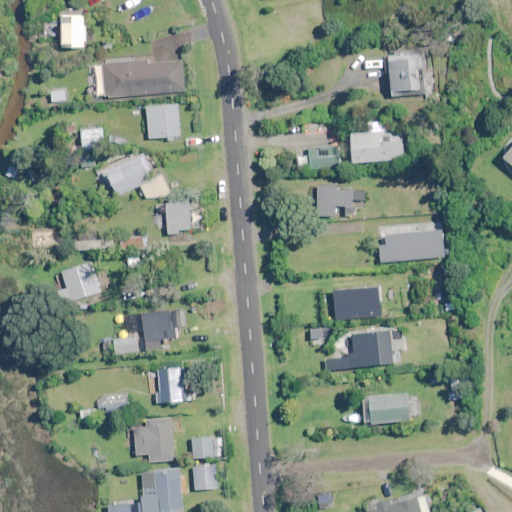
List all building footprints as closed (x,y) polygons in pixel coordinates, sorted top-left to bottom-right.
[(88,15),(64,15),(64,48),(88,48),(88,15)] [(430,97),(428,55),(389,57),(390,73),(393,73),(394,98),(430,97)] [(185,62),(151,65),(151,62),(98,65),(101,98),(187,92),(185,62)] [(68,102),(68,90),(54,90),(54,102),(68,102)] [(183,137),(181,105),(149,107),(151,139),(183,137)] [(104,150),(104,129),(84,130),(84,150),(104,150)] [(387,135),(387,132),(354,135),(356,163),(406,160),(405,133),(387,135)] [(312,150),(313,170),(345,167),(343,147),(312,150)] [(156,178),(147,155),(104,173),(115,199),(139,188),(143,197),(147,195),(149,198),(172,196),(164,174),(156,178)] [(338,207),(348,207),(348,216),(357,217),(358,200),(367,201),(367,192),(339,191),(339,188),(320,187),(318,218),(338,219),(338,207)] [(194,230),(192,203),(169,205),(171,235),(182,234),(182,231),(194,230)] [(447,258),(444,232),(381,237),(383,263),(447,258)] [(150,237),(134,237),(134,249),(150,249),(150,237)] [(141,259),(129,259),(129,270),(142,269),(141,259)] [(104,292),(94,263),(57,276),(67,305),(104,292)] [(383,317),(381,289),(337,292),(339,320),(383,317)] [(182,311),(145,314),(148,351),(161,350),(160,340),(179,339),(178,327),(183,326),(182,311)] [(377,332),(351,335),(340,347),(341,354),(335,354),(335,360),(327,361),(328,372),(396,364),(394,341),(408,339),(406,326),(376,329),(377,332)] [(140,339),(117,338),(117,354),(140,354),(140,339)] [(189,401),(187,369),(149,372),(150,383),(161,383),(162,403),(189,401)] [(466,400),(466,383),(448,384),(448,400),(466,400)] [(411,404),(410,396),(367,399),(369,424),(412,422),(411,417),(422,416),(421,403),(411,404)] [(131,413),(128,398),(107,401),(109,416),(131,413)] [(139,436),(134,437),(135,452),(140,452),(140,456),(153,455),(153,463),(177,461),(175,436),(180,435),(180,426),(175,426),(174,419),(152,420),(153,430),(139,431),(139,436)] [(223,457),(222,437),(195,439),(196,459),(223,457)] [(221,489),(218,465),(196,467),(198,491),(221,489)] [(185,511),(182,471),(144,474),(146,488),(146,497),(147,511),(185,511)] [(431,511),(427,497),(393,505),(392,501),(368,507),(369,511),(431,511)]
